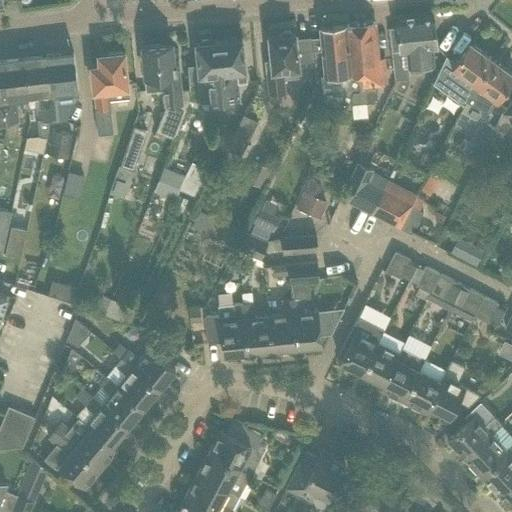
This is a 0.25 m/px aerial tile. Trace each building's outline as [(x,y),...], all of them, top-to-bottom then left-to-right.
[(396,19),(396,27),(389,28),(395,80),(407,78),(403,50),(405,50),(417,49),(431,48),(437,47),(433,16),(396,19)] [(378,57),(377,41),(375,21),(347,24),(352,73),(352,80),(339,104),(378,100),(376,83),(386,82),(385,68),(380,68),(379,57),(378,57)] [(352,73),(347,24),(318,27),(320,47),(323,76),(352,73)] [(299,67),(298,61),(313,60),(311,36),(296,37),(295,32),(268,35),(271,60),(265,60),(267,80),(269,100),(282,99),(281,92),(285,91),(283,69),(299,67)] [(236,72),(245,71),(242,38),(219,40),(225,102),(224,103),(225,111),(234,111),(233,102),(239,101),(236,72)] [(225,102),(219,40),(195,43),(198,67),(187,68),(189,83),(198,82),(200,101),(208,101),(209,113),(225,111),(224,103),(225,102)] [(474,83),(492,59),(469,41),(437,85),(447,93),(453,84),(468,96),(474,83)] [(181,90),(180,81),(178,61),(172,61),(170,43),(142,45),(147,89),(163,87),(165,105),(155,129),(175,137),(190,92),(189,89),(181,90)] [(432,65),(431,48),(417,49),(405,50),(407,67),(432,65)] [(99,64),(90,65),(92,85),(95,109),(98,133),(107,132),(113,131),(110,108),(109,99),(129,97),(128,87),(126,71),(124,51),(106,53),(107,63),(99,64)] [(78,89),(76,71),(73,52),(46,55),(51,92),(45,93),(48,117),(59,116),(56,92),(78,89)] [(25,57),(24,58),(29,95),(26,95),(28,109),(37,108),(38,119),(36,119),(39,135),(46,136),(48,130),(48,118),(48,117),(45,93),(51,92),(46,55),(25,57)] [(29,95),(24,58),(5,60),(7,77),(6,77),(9,97),(4,98),(5,110),(7,123),(18,121),(15,96),(26,95),(29,95)] [(463,105),(455,121),(475,131),(481,136),(479,139),(482,141),(472,155),(480,161),(496,131),(497,128),(495,127),(486,121),(491,112),(488,109),(496,99),(498,99),(511,80),(511,72),(492,59),(474,83),(468,96),(463,105)] [(7,77),(5,60),(0,60),(0,123),(7,123),(5,110),(4,98),(9,97),(6,77),(7,77)] [(511,97),(511,98),(501,112),(502,113),(495,127),(497,128),(496,131),(502,135),(511,122),(511,97)] [(240,156),(258,121),(244,114),(226,149),(240,156)] [(133,169),(147,129),(134,125),(120,164),(133,169)] [(67,156),(72,133),(52,129),(47,152),(67,156)] [(255,160),(245,178),(262,187),(272,169),(255,160)] [(201,199),(214,173),(192,161),(185,173),(179,187),(201,199)] [(371,212),(388,178),(373,171),(374,168),(358,161),(340,197),(371,212)] [(179,187),(185,173),(164,165),(154,191),(175,199),(179,187)] [(78,194),(84,174),(70,171),(64,190),(78,194)] [(400,227),(417,193),(388,178),(371,212),(400,227)] [(295,205),(320,217),(328,200),(304,188),(295,205)] [(253,221),(273,230),(279,216),(273,214),(276,207),(264,202),(261,208),(260,207),(253,221)] [(0,251),(2,252),(11,211),(0,208),(0,251)] [(237,247),(244,231),(211,217),(204,233),(237,247)] [(12,225),(5,253),(20,256),(26,229),(12,225)] [(259,259),(267,241),(244,231),(237,247),(238,248),(237,249),(259,259)] [(283,253),(318,250),(316,232),(281,236),(283,253)] [(456,240),(452,252),(477,260),(481,249),(468,245),(469,244),(456,240)] [(416,264),(409,261),(410,258),(395,250),(385,269),(401,277),(402,275),(409,278),(416,264)] [(311,260),(288,262),(291,297),(296,346),(321,344),(319,324),(318,309),(302,311),(301,296),(307,296),(305,279),(318,278),(316,260),(311,260)] [(417,282),(424,268),(416,264),(409,278),(417,282)] [(449,309),(461,284),(439,273),(427,297),(449,309)] [(471,320),(483,295),(461,284),(449,309),(471,320)] [(136,310),(128,306),(111,298),(103,295),(100,303),(101,303),(98,310),(104,312),(129,324),(136,310)] [(504,309),(497,305),(498,302),(483,295),(471,320),(472,320),(474,315),(489,322),(490,319),(497,323),(504,309)] [(296,346),(291,297),(281,298),(283,313),(268,314),(272,349),(296,346)] [(272,349),(268,314),(253,316),(252,301),(242,302),(247,351),(272,349)] [(219,314),(205,316),(206,321),(206,322),(208,342),(221,341),(222,354),(247,351),(242,302),(232,303),(218,305),(219,314)] [(339,361),(361,372),(377,341),(383,328),(358,316),(364,305),(363,304),(338,353),(342,355),(339,361)] [(91,330),(77,318),(76,318),(67,339),(78,345),(91,330)] [(173,350),(158,337),(152,333),(144,343),(148,347),(138,358),(127,349),(121,356),(159,388),(175,369),(165,360),(173,350)] [(500,351),(511,356),(511,343),(505,340),(500,351)] [(397,358),(399,352),(377,341),(361,372),(383,383),(396,357),(397,358)] [(402,399),(418,368),(424,357),(403,346),(399,352),(397,358),(396,357),(383,383),(380,388),(402,399)] [(66,374),(81,355),(71,347),(61,371),(66,374)] [(159,388),(121,356),(114,364),(126,374),(117,385),(116,385),(143,407),(159,388)] [(480,393),(465,386),(456,381),(465,365),(452,359),(443,375),(442,374),(440,379),(440,380),(427,405),(428,406),(450,417),(458,400),(468,405),(480,393)] [(440,380),(440,379),(418,368),(402,399),(425,411),(428,406),(427,405),(440,380)] [(101,385),(92,396),(101,403),(101,404),(127,426),(143,407),(116,385),(117,385),(105,375),(98,383),(101,385)] [(101,404),(101,403),(82,387),(75,396),(94,412),(85,423),(89,427),(112,445),(112,444),(127,426),(101,404)] [(0,436),(0,448),(22,446),(35,416),(24,411),(14,435),(0,436)] [(0,423),(0,429),(10,429),(16,416),(5,411),(0,423)] [(464,457),(490,433),(500,423),(493,415),(483,425),(473,414),(461,425),(447,439),(464,457)] [(220,428),(208,451),(252,474),(266,447),(265,445),(258,442),(261,436),(232,420),(226,432),(220,428)] [(89,427),(80,438),(69,428),(60,422),(54,429),(101,467),(117,448),(112,444),(112,445),(89,427)] [(506,450),(511,445),(511,435),(500,423),(490,433),(464,457),(480,475),(506,450)] [(101,467),(54,429),(48,437),(67,453),(58,465),(84,487),(101,467)] [(497,492),(511,478),(511,445),(506,450),(480,475),(497,492)] [(252,474),(208,451),(197,472),(227,489),(234,476),(247,483),(252,474)] [(305,451),(296,469),(286,487),(310,500),(315,491),(328,497),(345,466),(320,452),(317,457),(305,451)] [(220,502),(227,489),(197,472),(185,494),(218,511),(231,511),(233,509),(220,502)] [(511,478),(497,492),(511,508),(511,478)] [(359,511),(377,511),(392,495),(373,479),(351,505),(359,511)] [(268,509),(277,493),(266,488),(258,504),(268,509)] [(28,511),(33,500),(18,494),(11,511),(28,511)] [(218,511),(185,494),(175,511),(218,511)] [(409,511),(411,510),(392,495),(377,511),(409,511)]
